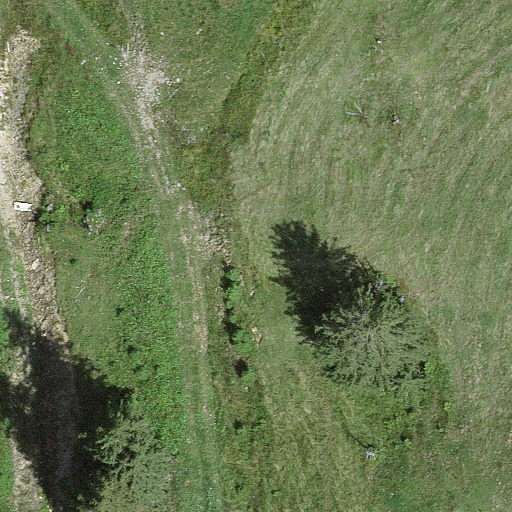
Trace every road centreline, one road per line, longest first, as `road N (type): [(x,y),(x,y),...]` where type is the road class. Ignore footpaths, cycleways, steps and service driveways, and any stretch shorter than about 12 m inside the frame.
road 1 (track): [(52,0),(165,154),(204,338),(225,511)]
road 2 (track): [(165,154),(276,0)]
